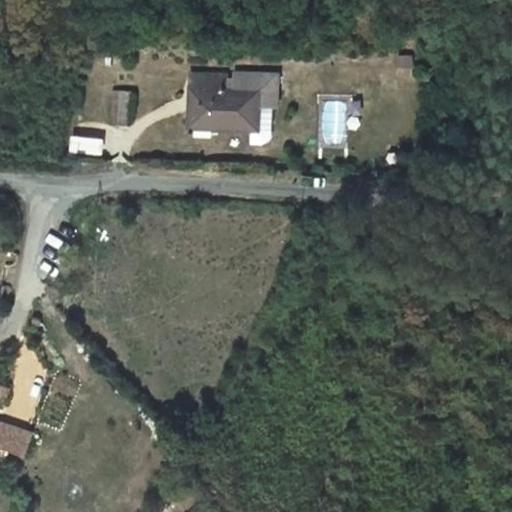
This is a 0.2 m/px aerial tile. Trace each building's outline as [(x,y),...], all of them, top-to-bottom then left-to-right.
[(201,81),(182,81),(181,120),(239,123),(239,134),(248,134),(265,124),(267,114),(267,99),(271,99),(271,67),(230,67),(229,85),(219,84),(219,67),(202,66),(201,81)] [(183,66),(182,81),(201,81),(202,66),(183,66)] [(99,116),(119,117),(120,81),(101,81),(99,116)] [(11,376),(0,372),(0,383),(6,387),(11,376)] [(6,411),(0,426),(0,434),(20,443),(29,421),(6,411)]
